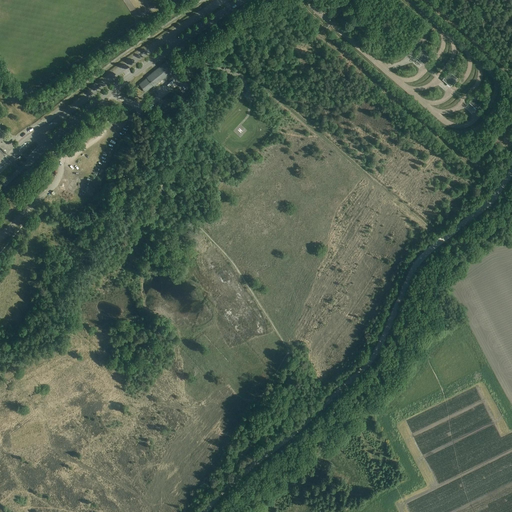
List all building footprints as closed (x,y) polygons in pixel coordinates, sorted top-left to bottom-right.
[(414,54),(427,66),(437,54),(424,42),(414,54)] [(174,67),(168,60),(164,63),(147,77),(139,84),(145,91),(153,85),(154,85),(171,71),(170,70),(174,67)] [(440,77),(453,89),(464,77),(450,65),(440,77)] [(466,100),(479,112),(490,100),(476,88),(466,100)] [(142,176),(153,185),(156,181),(145,172),(142,176)]
